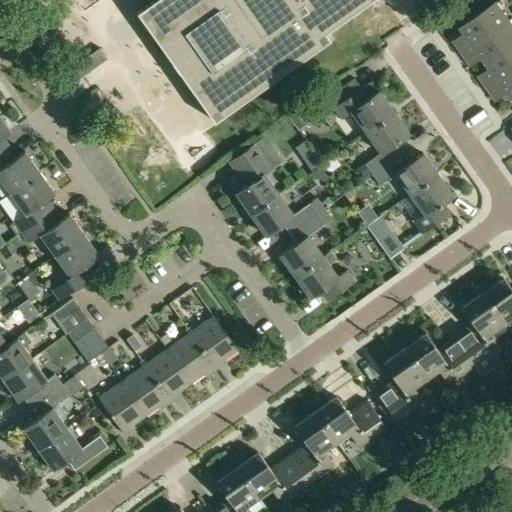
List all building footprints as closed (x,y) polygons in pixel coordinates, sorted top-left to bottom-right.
[(153,0),(136,12),(172,63),(178,59),(183,67),(178,71),(214,121),(261,88),(304,57),(329,39),(324,33),(370,0),(153,0)] [(464,32),(453,40),(459,49),(506,15),(496,0),(495,1),(494,0),(481,0),(456,18),(461,26),(460,26),(464,32)] [(511,22),(506,15),(459,49),(471,65),(482,57),(486,62),(511,42),(511,22)] [(489,67),(478,75),(490,91),(511,75),(511,42),(486,62),(489,67)] [(100,48),(63,74),(70,85),(108,59),(100,48)] [(118,73),(148,125),(176,110),(145,57),(118,73)] [(511,75),(490,91),(496,100),(507,92),(511,97),(511,96),(511,75)] [(353,78),(326,97),(333,107),(334,106),(342,118),(351,111),(365,131),(393,111),(378,89),(377,90),(370,80),(360,88),(353,78)] [(311,102),(288,118),(297,130),(320,113),(311,102)] [(381,153),(365,164),(372,174),(398,154),(392,145),(408,133),(393,111),(365,131),(381,153)] [(0,152),(10,146),(3,136),(10,130),(0,116),(0,152)] [(238,176),(227,184),(228,184),(229,184),(235,193),(235,194),(250,215),(278,194),(264,174),(263,174),(280,161),(263,137),(229,162),(238,176)] [(303,139),(294,146),(302,157),(311,151),(303,139)] [(10,146),(0,152),(0,179),(9,193),(40,171),(24,150),(17,155),(10,146)] [(398,154),(372,174),(378,183),(394,172),(409,194),(437,173),(422,152),(405,164),(398,154)] [(365,164),(358,169),(365,178),(371,174),(372,174),(365,164)] [(40,171),(9,193),(24,214),(14,221),(21,231),(54,208),(47,198),(55,192),(40,171)] [(437,173),(409,194),(422,212),(411,220),(420,233),(449,212),(442,202),(452,195),(437,173)] [(278,194),(250,215),(266,236),(282,224),(289,234),(324,208),(316,198),(308,203),(293,215),(278,194)] [(54,208),(21,231),(28,242),(38,235),(53,255),(84,234),(69,212),(61,217),(61,218),(54,208)] [(295,243),(279,254),(294,276),(322,256),(322,255),(307,235),(323,223),(331,218),(324,208),(289,234),(295,243)] [(379,216),(365,226),(377,242),(391,232),(379,216)] [(14,221),(9,225),(16,235),(21,231),(14,221)] [(68,276),(51,288),(59,299),(91,276),(84,266),(99,255),(84,234),(53,255),(68,276)] [(322,256),(294,276),(310,297),(319,290),(327,300),(355,280),(347,269),(337,276),(329,264),(336,259),(329,250),(322,255),(322,256)] [(26,274),(16,282),(23,292),(34,285),(26,274)] [(511,290),(502,277),(481,292),(501,320),(511,312),(511,290)] [(472,323),(454,336),(474,363),(482,375),(501,362),(492,350),(489,346),(497,340),(489,329),(501,320),(481,292),(460,306),(472,323)] [(72,298),(52,312),(59,322),(79,307),(72,298)] [(27,300),(17,307),(28,322),(38,315),(27,300)] [(79,307),(59,322),(66,332),(86,317),(79,307)] [(203,330),(193,337),(216,368),(226,361),(224,358),(237,349),(213,315),(199,325),(203,330)] [(86,317),(66,332),(67,333),(73,342),(94,327),(86,317)] [(94,327),(73,342),(80,352),(101,337),(94,327)] [(8,343),(0,348),(0,376),(2,380),(32,358),(24,346),(30,342),(23,332),(17,336),(12,340),(7,343),(8,343)] [(0,332),(0,348),(8,343),(7,343),(12,340),(7,333),(2,336),(0,332)] [(425,332),(403,347),(423,375),(436,366),(444,378),(451,372),(455,377),(474,363),(454,336),(437,349),(425,332)] [(141,346),(133,334),(126,339),(134,350),(141,346)] [(166,334),(160,338),(165,344),(170,340),(166,334)] [(101,337),(80,352),(87,361),(99,352),(107,346),(101,337)] [(180,339),(167,348),(191,382),(203,373),(205,376),(216,368),(193,337),(183,344),(180,339)] [(107,346),(99,352),(107,362),(115,356),(107,346)] [(395,379),(376,392),(383,401),(377,406),(390,423),(415,405),(411,401),(419,395),(411,384),(423,375),(403,347),(383,362),(395,379)] [(157,362),(147,369),(170,401),(180,393),(179,391),(191,382),(167,348),(154,357),(157,362)] [(32,358),(2,380),(17,401),(22,397),(29,407),(62,383),(54,373),(47,378),(32,358)] [(134,371),(121,381),(145,414),(158,405),(160,408),(170,401),(147,369),(138,376),(134,371)] [(111,395),(101,402),(124,434),(135,426),(133,423),(145,414),(121,381),(108,390),(111,395)] [(36,416),(21,427),(27,436),(23,438),(32,451),(36,448),(36,449),(67,427),(52,406),(69,394),(62,383),(29,407),(36,416)] [(505,387),(495,393),(499,398),(508,392),(505,387)] [(490,396),(481,403),(484,407),(493,400),(490,396)] [(336,397),(314,412),(334,440),(347,431),(355,442),(363,436),(366,441),(386,427),(367,401),(348,413),(336,397)] [(306,443),(287,457),(306,483),(326,469),(323,465),(331,460),(323,448),(334,440),(314,412),(294,426),(306,443)] [(67,427),(36,449),(52,470),(67,459),(74,469),(107,446),(99,435),(82,447),(67,427)] [(395,429),(383,438),(390,448),(402,440),(395,429)] [(258,452),(236,467),(256,495),(269,486),(277,498),(285,492),(288,496),(306,483),(287,457),(270,469),(258,452)] [(228,499),(209,511),(250,511),(244,504),(256,495),(236,467),(215,482),(228,499)] [(337,497),(327,504),(333,511),(343,506),(337,497)]
